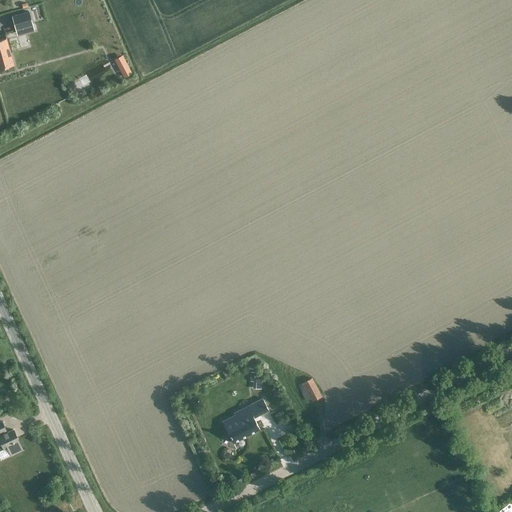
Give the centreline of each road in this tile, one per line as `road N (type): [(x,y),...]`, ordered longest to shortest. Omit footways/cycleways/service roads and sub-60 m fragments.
road 1 (unclassified): [(202,511),(511,348)]
road 2 (tertiary): [(94,511),(0,305)]
